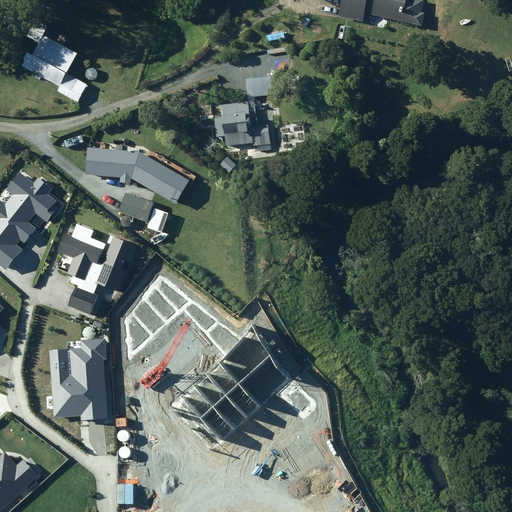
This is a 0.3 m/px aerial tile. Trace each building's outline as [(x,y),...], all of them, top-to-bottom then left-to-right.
[(340,0),(336,17),(362,23),(364,15),(419,28),(423,14),(420,13),(423,3),(411,0),(340,0)] [(313,28),(283,32),(285,44),(315,40),(313,28)] [(59,89),(57,93),(77,104),(87,87),(65,75),(76,55),(42,36),(31,57),(25,54),(21,62),(22,63),(20,67),(59,89)] [(249,86),(244,86),(245,99),(279,96),(277,76),(248,79),(249,86)] [(222,119),(213,120),(215,139),(224,138),(225,148),(253,145),(254,147),(257,147),(257,152),(270,150),(268,126),(257,127),(254,105),(247,106),(247,103),(221,106),(222,119)] [(149,110),(130,118),(134,127),(152,118),(149,110)] [(83,176),(130,181),(154,195),(168,171),(145,158),(146,151),(133,150),(132,154),(86,149),(83,176)] [(241,166),(230,156),(222,165),(233,174),(241,166)] [(153,204),(124,195),(118,215),(147,223),(153,204)]
